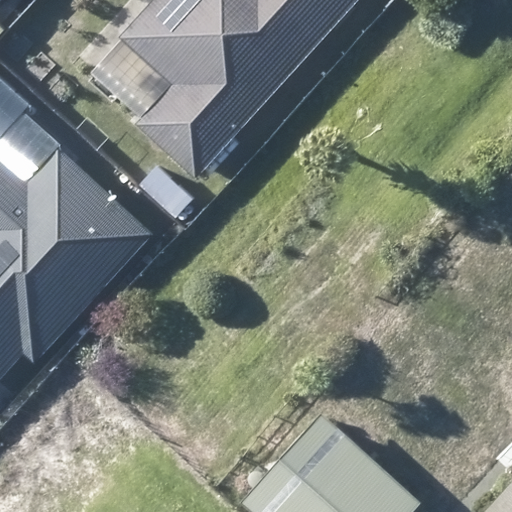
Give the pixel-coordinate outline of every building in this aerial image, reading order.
[(0,0),(0,13),(11,0),(0,0)] [(360,0),(166,0),(92,84),(201,180),(360,0)] [(0,382),(28,350),(43,363),(152,239),(57,155),(28,188),(0,163),(0,382)] [(511,511),(511,313),(502,324),(511,332),(511,464),(479,501),(468,511),(511,511)] [(397,511),(403,506),(412,497),(309,406),(228,495),(247,511),(397,511)]
